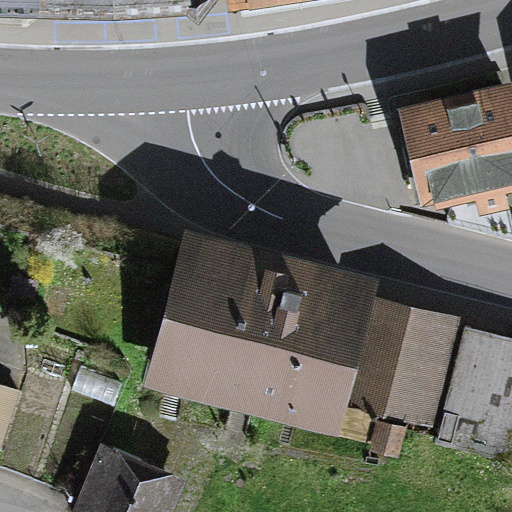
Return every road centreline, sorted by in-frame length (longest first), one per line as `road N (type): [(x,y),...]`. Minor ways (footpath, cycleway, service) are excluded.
road 1 (secondary): [(87,80),(111,124),(191,186),(269,227),(327,230)]
road 2 (primary): [(224,74),(378,47),(511,12)]
road 3 (secondary): [(327,230),(256,168),(224,74)]
road 4 (secondary): [(327,230),(511,278)]
road 5 (primary): [(87,80),(224,74)]
